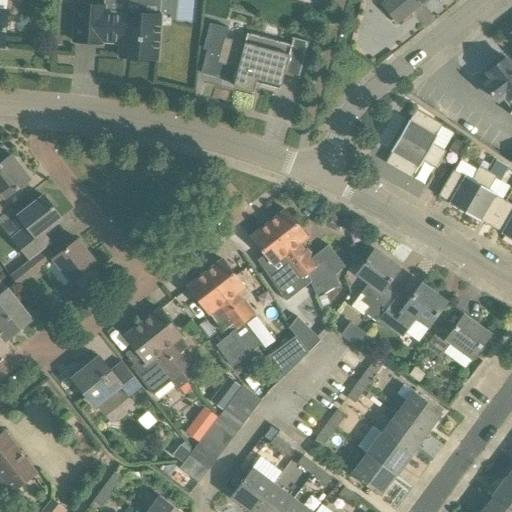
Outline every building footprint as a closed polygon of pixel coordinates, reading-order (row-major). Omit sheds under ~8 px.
[(389,0),(383,5),(397,23),(423,3),(426,0),(389,0)] [(105,14),(105,7),(77,5),(74,42),(103,44),(103,42),(121,44),(120,57),(158,60),(161,16),(123,13),(123,15),(105,14)] [(300,79),(310,42),(295,38),(291,55),(225,38),(219,63),(239,69),(234,86),(254,91),(257,82),(277,88),(278,85),(282,86),(285,75),(300,79)] [(511,65),(507,59),(488,73),(493,80),(485,86),(498,102),(506,96),(509,101),(511,104),(511,114),(511,116),(511,65)] [(410,121),(401,136),(429,153),(442,160),(447,152),(434,144),(438,137),(437,136),(443,125),(418,110),(411,121),(410,121)] [(437,169),(442,160),(429,153),(401,136),(392,152),(393,153),(386,164),(412,179),(419,168),(420,169),(424,161),(437,169)] [(459,157),(466,145),(455,139),(449,151),(459,157)] [(12,156),(0,165),(0,219),(7,214),(0,205),(0,203),(31,179),(12,156)] [(508,167),(496,160),(490,170),(502,177),(508,167)] [(450,204),(465,213),(490,172),(481,167),(473,180),(466,176),(465,177),(454,171),(439,197),(450,203),(450,204)] [(498,177),(490,172),(465,213),(481,223),(482,221),(492,227),(507,202),(497,196),(497,195),(490,190),(498,177)] [(44,196),(19,216),(28,228),(13,239),(30,261),(47,247),(52,244),(44,233),(62,219),(44,196)] [(511,204),(507,202),(492,227),(502,233),(502,235),(511,240),(511,204)] [(310,277),(318,296),(340,286),(336,276),(347,267),(329,246),(313,258),(307,250),(304,252),(299,245),(308,238),(287,211),(269,225),(279,236),(290,251),(305,271),(310,277)] [(335,230),(340,220),(328,214),(323,224),(335,230)] [(277,276),(280,273),(286,268),(295,279),(305,271),(290,251),(279,236),(269,225),(252,238),(261,250),(258,252),(277,276)] [(79,240),(56,258),(53,261),(71,284),(97,264),(79,240)] [(30,261),(11,276),(20,287),(26,282),(43,269),(53,261),(56,258),(47,247),(30,261)] [(377,323),(401,290),(396,296),(386,288),(400,269),(376,250),(358,275),(370,284),(362,294),(365,297),(362,302),(370,308),(366,314),(377,323)] [(224,261),(206,274),(245,324),(256,316),(244,300),(241,302),(235,295),(245,287),(224,261)] [(263,346),(245,324),(206,274),(189,288),(225,334),(232,329),(235,332),(231,335),(249,358),(263,346)] [(26,282),(20,287),(27,298),(33,293),(26,282)] [(402,290),(401,290),(377,323),(389,331),(391,328),(403,337),(406,333),(414,322),(426,331),(447,303),(422,285),(407,304),(397,297),(402,290)] [(8,290),(0,296),(0,333),(6,341),(32,320),(8,290)] [(326,295),(319,298),(323,307),(330,304),(326,295)] [(143,324),(173,361),(189,382),(199,374),(192,366),(193,365),(183,353),(190,347),(161,310),(143,324)] [(321,341),(302,315),(290,325),(309,353),(321,341)] [(465,316),(451,334),(441,327),(426,348),(440,359),(451,344),(472,359),(490,335),(465,316)] [(367,334),(350,323),(341,336),(357,347),(367,334)] [(189,382),(173,361),(143,324),(126,338),(134,348),(126,355),(138,370),(135,372),(154,396),(172,382),(179,391),(189,382)] [(286,324),(260,342),(263,346),(272,360),(298,341),(286,324)] [(74,379),(87,394),(97,406),(113,393),(117,398),(126,391),(131,397),(143,387),(124,364),(112,373),(100,358),(74,379)] [(266,375),(272,383),(283,376),(277,368),(266,375)] [(358,383),(366,389),(377,375),(369,369),(358,383)] [(219,389),(231,398),(240,386),(228,377),(219,389)] [(356,404),(366,389),(358,383),(348,398),(356,404)] [(234,399),(253,413),(262,401),(243,386),(234,399)] [(398,413),(427,434),(443,413),(414,392),(398,413)] [(243,426),(253,413),(234,399),(224,411),(243,426)] [(204,409),(198,417),(203,421),(212,428),(215,424),(218,420),(209,413),(204,409)] [(328,425),(336,431),(346,416),(338,410),(328,425)] [(218,420),(215,424),(234,438),(243,426),(224,411),(218,420)] [(427,434),(398,413),(383,433),(412,455),(427,434)] [(212,428),(205,437),(224,451),(234,438),(215,424),(212,428)] [(325,445),(336,431),(328,425),(317,439),(325,445)] [(412,455),(383,433),(368,454),(396,476),(412,455)] [(6,499),(15,491),(37,474),(4,434),(0,437),(0,471),(10,484),(0,492),(6,499)] [(292,447),(277,436),(271,444),(286,455),(292,447)] [(205,437),(204,439),(197,447),(216,461),(224,451),(205,437)] [(174,455),(185,463),(190,456),(193,453),(182,445),(174,455)] [(190,456),(209,471),(216,461),(197,447),(193,453),(190,456)] [(381,496),(396,476),(368,454),(352,475),(381,496)] [(185,463),(181,468),(200,482),(209,471),(190,456),(185,463)] [(313,475),(319,467),(304,457),(298,465),(313,475)] [(333,478),(319,467),(313,475),(327,486),(333,478)] [(232,497),(251,511),(252,511),(274,484),(253,468),(232,497)] [(105,486),(113,492),(124,478),(116,472),(105,486)] [(511,511),(511,480),(508,477),(493,498),(511,511)] [(274,484),(252,511),(285,511),(295,499),(274,484)] [(102,507),(113,492),(105,486),(94,501),(102,507)] [(360,498),(346,487),(340,495),(354,506),(360,498)] [(148,511),(182,511),(161,496),(148,511)] [(511,511),(493,498),(482,511),(511,511)] [(53,499),(42,511),(66,511),(67,511),(53,499)] [(311,511),(295,499),(285,511),(311,511)]
